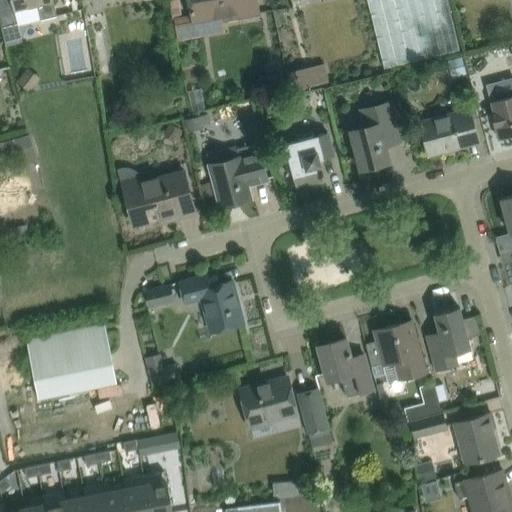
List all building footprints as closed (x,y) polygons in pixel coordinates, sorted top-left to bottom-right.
[(0,0),(0,23),(1,28),(18,24),(15,12),(37,6),(40,19),(41,21),(57,17),(52,0),(0,0)] [(189,0),(193,18),(173,22),(177,39),(196,35),(193,22),(227,16),(228,21),(259,15),(255,0),(189,0)] [(367,0),(385,68),(460,49),(447,0),(367,0)] [(466,74),(461,57),(447,61),(451,78),(466,74)] [(307,77),(337,77),(337,60),(307,59),(307,77)] [(186,88),(202,85),(196,60),(181,64),(186,88)] [(293,65),(278,66),(279,86),(294,85),(293,65)] [(30,91),(37,81),(25,73),(18,83),(30,91)] [(323,99),(337,92),(330,79),(317,85),(323,99)] [(511,95),(491,101),(494,113),(492,114),(498,139),(511,134),(511,95)] [(350,130),(355,150),(360,169),(389,161),(385,146),(400,142),(398,132),(393,113),(390,102),(361,109),(365,126),(350,130)] [(419,122),(423,136),(428,155),(478,142),(473,123),(470,109),(419,122)] [(168,123),(162,134),(175,140),(180,129),(168,123)] [(296,135),(297,140),(284,144),(288,157),(283,158),(287,174),(292,173),(296,186),(319,180),(315,166),(317,165),(319,161),(319,160),(333,156),(328,136),(327,132),(314,136),(313,131),(296,135)] [(206,154),(209,165),(215,187),(220,206),(251,198),(246,182),(265,177),(266,181),(267,180),(257,143),(236,148),(235,146),(206,154)] [(118,167),(123,186),(128,205),(133,225),(174,214),(176,219),(195,213),(190,194),(184,170),(140,182),(138,171),(136,170),(132,168),(127,167),(122,166),(118,167)] [(511,194),(500,198),(510,233),(511,232),(511,194)] [(17,249),(13,227),(3,229),(7,250),(17,249)] [(202,298),(210,332),(244,323),(239,306),(235,307),(229,283),(233,282),(232,280),(210,286),(207,275),(179,282),(185,303),(202,298)] [(146,291),(151,308),(174,301),(170,284),(146,291)] [(467,338),(480,334),(475,316),(462,319),(459,307),(434,314),(441,339),(428,342),(435,370),(458,364),(455,352),(470,348),(467,338)] [(105,323),(28,339),(40,397),(116,382),(105,323)] [(373,366),(383,363),(388,383),(404,378),(426,372),(414,327),(403,330),(401,323),(374,330),(377,341),(367,344),(373,366)] [(345,338),(317,345),(322,364),(327,381),(341,377),(346,397),(373,390),(363,354),(351,357),(345,338)] [(145,357),(152,386),(181,379),(177,363),(164,366),(160,353),(145,357)] [(240,389),(250,426),(297,414),(287,376),(240,389)] [(317,389),(298,394),(308,432),(312,447),(331,442),(328,427),(317,389)] [(442,413),(422,418),(411,421),(415,437),(446,428),(442,413)] [(485,414),(454,422),(465,463),(498,454),(491,428),(489,428),(485,414)] [(177,433),(157,437),(160,450),(180,446),(177,433)] [(136,439),(123,441),(125,451),(138,449),(136,439)] [(110,450),(97,453),(99,462),(112,460),(110,450)] [(97,453),(84,455),(86,465),(99,462),(97,453)] [(70,458),(57,461),(59,471),(72,468),(70,458)] [(50,462),(37,465),(39,475),(52,472),(50,462)] [(37,465),(24,467),(26,477),(39,475),(37,465)] [(172,511),(164,470),(143,474),(150,511),(172,511)] [(468,496),(472,511),(511,511),(511,502),(509,493),(505,494),(499,470),(479,475),(454,482),(459,498),(468,496)] [(150,511),(143,474),(122,479),(124,488),(125,488),(129,511),(150,511)] [(5,476),(0,480),(0,491),(1,492),(11,484),(5,476)] [(104,482),(82,487),(84,496),(85,496),(88,511),(109,511),(105,492),(106,492),(104,482)] [(106,492),(105,492),(109,511),(129,511),(125,488),(124,488),(106,492)] [(64,490),(42,495),(44,504),(45,504),(46,511),(67,511),(65,500),(66,500),(64,490)] [(66,500),(65,500),(67,511),(88,511),(85,496),(84,496),(66,500)] [(281,511),(280,501),(238,506),(238,511),(281,511)]
